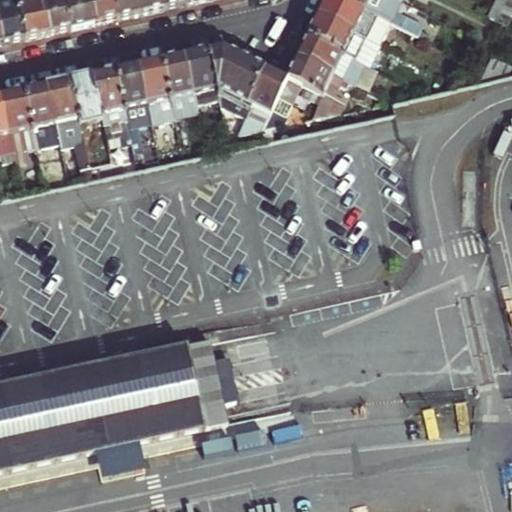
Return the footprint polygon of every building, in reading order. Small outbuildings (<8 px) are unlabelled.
[(6,0),(0,0),(0,5),(10,54),(26,50),(35,49),(31,28),(27,29),(24,9),(26,9),(24,0),(13,0),(7,1),(6,0)] [(47,46),(56,44),(46,0),(24,0),(26,9),(24,9),(27,29),(31,28),(35,49),(47,46)] [(69,0),(46,0),(56,44),(72,41),(82,39),(78,18),(73,19),(69,0)] [(78,18),(82,39),(93,36),(104,34),(97,0),(69,0),(73,19),(78,18)] [(97,0),(104,34),(119,31),(129,29),(125,9),(120,10),(117,0),(97,0)] [(140,26),(149,25),(143,0),(117,0),(120,10),(125,9),(129,29),(140,26)] [(166,0),(143,0),(149,25),(165,21),(175,19),(170,0),(168,0),(167,0),(166,0)] [(166,0),(167,0),(168,0),(170,0),(175,19),(185,17),(196,15),(193,0),(166,0)] [(193,0),(196,15),(211,12),(222,10),(219,0),(193,0)] [(234,7),(244,5),(242,0),(219,0),(222,10),(234,7)] [(360,0),(317,0),(315,5),(365,31),(375,9),(362,3),(363,1),(360,0)] [(389,16),(397,0),(360,0),(363,1),(362,3),(375,9),(389,16)] [(0,55),(1,55),(10,54),(0,5),(0,55)] [(353,54),(365,31),(315,5),(309,17),(302,30),(319,38),(324,37),(338,44),(338,46),(353,54)] [(389,16),(375,9),(365,31),(373,35),(376,30),(390,37),(392,32),(384,28),(389,16)] [(493,41),(504,19),(487,10),(476,32),(493,41)] [(324,37),(319,38),(302,30),(299,37),(293,48),(352,78),(357,80),(360,74),(347,67),(353,54),(338,46),(338,44),(324,37)] [(405,51),(410,41),(392,32),(390,37),(376,30),(373,35),(405,51)] [(353,54),(367,60),(375,45),(370,42),(373,35),(365,31),(353,54)] [(375,45),(402,58),(405,51),(373,35),(370,42),(375,45)] [(352,78),(293,48),(288,58),(281,72),(301,82),(303,79),(318,86),(318,87),(330,93),(337,97),(341,99),(352,78)] [(360,74),(367,60),(353,54),(347,67),(360,74)] [(233,117),(252,83),(231,73),(210,63),(196,66),(206,117),(214,121),(217,116),(219,111),(233,117)] [(210,139),(206,117),(196,66),(184,68),(170,71),(174,91),(178,90),(182,108),(179,109),(182,122),(183,128),(197,125),(201,141),(210,139)] [(160,73),(150,76),(162,131),(166,130),(165,125),(182,122),(179,109),(182,108),(178,90),(174,91),(170,71),(160,73)] [(278,77),(270,92),(286,100),(301,107),(308,111),(322,117),(324,113),(320,111),(330,93),(318,87),(318,86),(303,79),(301,82),(281,72),(278,77)] [(162,131),(150,76),(137,79),(125,81),(129,101),(132,100),(137,120),(134,121),(138,139),(162,133),(162,131)] [(132,100),(129,101),(125,81),(114,83),(105,85),(116,143),(122,173),(131,171),(125,143),(138,140),(138,139),(134,121),(137,120),(132,100)] [(286,100),(270,92),(262,88),(252,83),(233,117),(247,125),(255,129),(247,147),(272,142),(276,134),(270,131),(269,134),(256,128),(263,113),(276,120),(286,100)] [(110,144),(116,143),(105,85),(93,88),(79,91),(83,110),(88,109),(92,129),(89,129),(90,137),(91,140),(109,137),(110,144)] [(83,110),(79,91),(68,93),(57,95),(67,141),(90,137),(89,129),(92,129),(88,109),(83,110)] [(330,93),(320,111),(324,113),(327,115),(337,97),(330,93)] [(76,182),(67,141),(57,95),(46,98),(32,101),(36,120),(40,119),(44,139),(42,139),(44,151),(45,154),(61,150),(64,169),(61,170),(64,185),(76,182)] [(25,103),(12,105),(23,161),(30,159),(29,154),(44,151),(42,139),(44,139),(40,119),(36,120),(32,101),(25,103)] [(23,161),(12,105),(0,107),(0,167),(23,163),(23,161)] [(295,137),(308,111),(301,107),(285,139),(295,137)] [(244,130),(247,125),(233,117),(219,111),(217,116),(244,130)] [(162,133),(162,135),(184,131),(183,128),(182,122),(165,125),(166,130),(162,131),(162,133)] [(255,129),(247,125),(244,130),(234,150),(247,147),(255,129)] [(0,485),(183,447),(165,363),(0,398),(0,485)]
